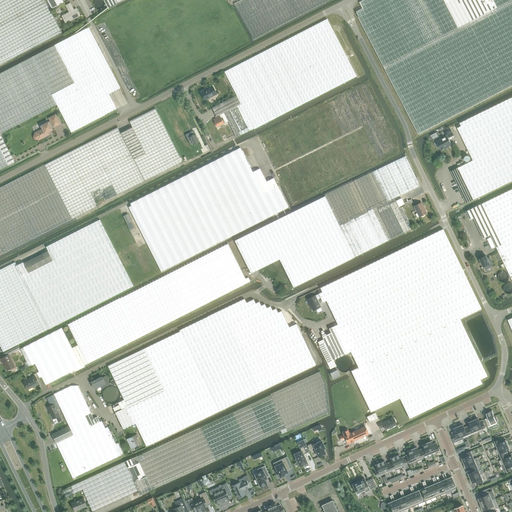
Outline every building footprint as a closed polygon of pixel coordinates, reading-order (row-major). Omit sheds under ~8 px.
[(0,0),(0,65),(21,54),(62,33),(49,10),(43,0),(0,0)] [(61,0),(43,0),(49,10),(63,3),(61,0)] [(104,0),(109,8),(123,0),(104,0)] [(240,0),(234,3),(253,40),(329,0),(240,0)] [(511,0),(493,0),(497,7),(468,22),(456,0),(451,0),(445,3),(443,0),(363,0),(359,2),(362,8),(355,12),(419,134),(511,86),(511,0)] [(443,0),(445,3),(451,0),(456,0),(468,22),(497,7),(493,0),(491,0),(482,5),(479,0),(443,0)] [(76,8),(74,10),(70,3),(65,6),(69,12),(63,15),(61,16),(63,20),(61,21),(62,23),(65,22),(65,24),(67,23),(80,16),(76,8)] [(224,72),(236,95),(241,104),(228,110),(241,135),(253,128),(254,129),(287,112),(320,95),(356,76),(327,19),(282,42),(224,72)] [(0,169),(8,166),(15,162),(0,134),(0,133),(57,104),(68,125),(71,132),(118,109),(110,94),(121,88),(110,67),(89,27),(78,33),(0,73),(0,169)] [(204,100),(216,94),(213,86),(205,90),(205,89),(200,91),(204,100)] [(236,137),(241,135),(228,110),(241,104),(236,95),(226,100),(212,108),(216,116),(219,115),(220,116),(213,119),(217,127),(223,123),(220,116),(221,116),(225,123),(228,121),(236,137)] [(473,160),(459,167),(464,176),(462,176),(474,199),(511,180),(511,97),(460,123),(461,126),(457,128),(473,160)] [(117,127),(44,165),(72,219),(97,206),(95,201),(103,197),(105,201),(182,162),(177,153),(155,109),(155,108),(130,121),(129,121),(129,122),(132,127),(132,128),(146,154),(135,160),(134,160),(120,133),(118,128),(117,127)] [(55,116),(49,119),(53,128),(60,125),(55,116)] [(48,123),(41,127),(42,130),(35,134),(36,135),(35,136),(34,137),(34,138),(34,139),(35,140),(36,140),(37,140),(38,140),(38,141),(49,135),(48,132),(52,131),(48,123)] [(121,133),(120,133),(134,160),(135,160),(146,154),(132,128),(132,127),(121,133)] [(437,142),(434,143),(436,148),(439,146),(441,150),(442,150),(443,150),(444,149),(452,145),(448,138),(454,135),(451,129),(445,132),(447,136),(436,141),(437,142)] [(181,130),(172,135),(178,146),(187,142),(181,130)] [(193,145),(199,142),(195,134),(192,136),(190,132),(185,135),(187,139),(189,138),(193,145)] [(178,146),(182,154),(189,151),(185,143),(178,146)] [(288,207),(277,186),(263,194),(252,172),(240,148),(219,158),(130,203),(131,206),(128,207),(161,272),(186,259),(219,242),(288,207)] [(323,197),(234,241),(249,270),(250,273),(256,270),(276,260),(279,259),(293,287),(409,230),(412,229),(401,207),(399,208),(394,198),(419,186),(405,156),(324,195),(325,196),(323,197)] [(0,187),(0,255),(46,232),(72,219),(44,165),(0,187)] [(466,203),(474,199),(462,176),(464,176),(459,167),(451,171),(466,203)] [(259,169),(252,172),(263,194),(277,186),(273,178),(266,182),(259,169)] [(511,189),(483,203),(503,244),(497,248),(511,279),(511,189)] [(401,198),(396,201),(398,207),(404,204),(403,203),(401,198)] [(414,206),(419,217),(421,216),(422,216),(423,216),(424,215),(424,214),(426,213),(421,202),(414,206)] [(483,203),(466,211),(470,220),(473,218),(483,238),(490,235),(497,248),(503,244),(483,203)] [(128,214),(123,216),(127,223),(132,221),(129,216),(128,214)] [(15,262),(0,269),(0,345),(3,352),(19,344),(132,286),(133,286),(99,219),(46,247),(48,251),(47,251),(52,261),(28,273),(23,263),(23,262),(17,265),(15,262)] [(326,301),(337,324),(350,352),(358,368),(351,371),(353,375),(371,412),(399,398),(409,418),(481,383),(480,379),(487,376),(459,319),(481,308),(443,229),(320,288),(322,292),(318,293),(323,302),(326,301)] [(78,345),(87,364),(153,331),(213,301),(250,282),(248,277),(245,279),(228,244),(167,275),(121,298),(120,298),(67,325),(78,345)] [(45,252),(23,263),(28,273),(52,261),(47,251),(45,252)] [(486,256),(480,259),(483,266),(484,266),(486,270),(490,268),(489,267),(493,265),(490,257),(487,258),(486,256)] [(313,311),(320,307),(315,296),(306,300),(309,305),(309,304),(313,311)] [(108,366),(124,399),(136,424),(146,446),(218,412),(248,398),(296,374),(316,365),(302,337),(296,324),(289,327),(281,311),(277,313),(275,309),(272,311),(270,307),(266,308),(264,304),(261,306),(259,302),(255,303),(253,299),(246,303),(244,298),(208,316),(179,330),(179,331),(143,349),(108,366)] [(333,360),(350,352),(337,324),(329,329),(331,333),(322,337),(333,360)] [(37,373),(39,378),(41,377),(45,385),(81,367),(71,348),(61,328),(20,349),(29,367),(35,364),(39,372),(37,373)] [(78,345),(71,348),(81,367),(87,364),(78,345)] [(18,346),(7,352),(8,355),(20,349),(18,346)] [(7,371),(15,367),(8,355),(1,359),(7,371)] [(351,366),(351,365),(351,363),(350,362),(349,361),(348,360),(347,359),(345,359),(344,359),(342,359),(341,359),(340,360),(339,361),(338,362),(337,363),(336,365),(336,366),(336,367),(337,368),(337,370),(338,371),(339,372),(341,373),(343,374),(345,374),(346,373),(347,373),(349,372),(350,371),(350,369),(351,368),(351,366)] [(167,443),(137,457),(152,490),(180,476),(198,468),(215,460),(235,451),(279,431),(281,434),(303,424),(329,412),(326,386),(319,372),(301,380),(270,394),(271,395),(243,407),(200,427),(200,428),(167,443)] [(39,378),(37,373),(33,375),(34,376),(23,382),(27,390),(33,387),(33,386),(38,384),(36,380),(39,378)] [(101,377),(91,382),(94,389),(101,386),(102,389),(110,385),(105,376),(102,378),(101,377)] [(71,386),(54,394),(54,395),(60,407),(69,426),(73,435),(56,443),(72,478),(124,454),(119,442),(116,444),(108,427),(105,428),(102,422),(101,421),(99,422),(97,417),(93,418),(77,385),(71,386)] [(51,405),(47,407),(52,419),(56,417),(58,422),(62,420),(56,409),(60,407),(54,395),(47,398),(51,405)] [(132,426),(136,424),(124,399),(118,403),(119,405),(113,408),(115,413),(123,430),(132,426)] [(485,419),(488,427),(489,429),(492,428),(493,429),(499,427),(497,423),(497,421),(498,421),(496,417),(495,418),(492,411),(488,412),(489,413),(486,414),(486,413),(486,414),(488,418),(485,419)] [(369,422),(378,418),(375,412),(366,417),(369,422)] [(393,417),(378,424),(380,428),(383,426),(385,430),(396,425),(393,417)] [(477,418),(473,420),(478,430),(477,430),(478,433),(483,431),(482,428),(485,427),(482,420),(479,422),(478,418),(477,419),(477,418)] [(470,425),(467,427),(470,433),(477,430),(478,430),(473,420),(470,421),(470,422),(469,422),(470,425)] [(462,425),(458,426),(463,437),(470,433),(467,427),(464,428),(463,425),(462,425)] [(69,426),(52,434),(52,435),(56,443),(73,435),(69,426)] [(365,426),(350,433),(349,433),(353,441),(368,433),(365,426)] [(454,438),(452,439),(453,443),(464,439),(463,437),(458,426),(455,428),(454,429),(455,432),(452,433),(454,438)] [(351,442),(353,441),(349,433),(350,433),(348,429),(342,432),(343,435),(339,437),(341,440),(345,438),(347,443),(351,442)] [(135,439),(138,438),(137,434),(127,439),(131,449),(138,446),(135,439)] [(501,438),(495,441),(498,449),(508,445),(507,441),(506,441),(506,440),(503,441),(501,438)] [(301,451),(294,454),(299,466),(300,466),(301,466),(300,466),(302,465),(303,465),(307,463),(303,454),(306,452),(305,452),(308,450),(305,442),(303,439),(297,442),(301,451)] [(313,443),(307,445),(310,450),(313,448),(312,448),(314,447),(318,457),(322,455),(325,453),(323,449),(325,448),(321,441),(316,443),(317,443),(314,445),(313,443)] [(430,441),(427,443),(431,453),(439,450),(436,443),(433,444),(431,441),(430,442),(430,441)] [(274,447),(271,448),(273,452),(282,448),(280,443),(276,444),(274,445),(274,447)] [(423,448),(421,449),(423,456),(431,453),(427,443),(423,444),(423,445),(422,445),(423,448)] [(498,449),(495,450),(497,454),(500,454),(501,456),(508,454),(506,451),(510,449),(509,448),(510,448),(508,445),(498,449)] [(415,447),(412,449),(416,459),(417,461),(421,460),(420,457),(423,456),(421,449),(418,451),(417,447),(415,448),(415,447)] [(408,454),(405,456),(408,462),(411,461),(412,463),(417,461),(416,459),(412,449),(408,450),(408,451),(407,451),(408,454)] [(463,459),(462,459),(464,463),(474,459),(471,451),(464,454),(465,457),(462,458),(463,459)] [(398,454),(394,456),(399,466),(406,463),(404,456),(401,458),(399,455),(398,455),(398,454)] [(502,459),(500,460),(502,465),(504,464),(511,460),(511,455),(509,456),(508,454),(501,456),(502,459)] [(391,462),(388,463),(391,469),(394,468),(395,470),(400,468),(399,466),(394,456),(391,458),(390,459),(391,462)] [(137,457),(125,462),(138,491),(140,495),(152,490),(137,457)] [(474,459),(464,463),(465,467),(466,466),(466,468),(469,466),(470,469),(480,465),(477,457),(474,459)] [(240,461),(235,464),(236,468),(239,466),(241,470),(244,469),(240,461)] [(383,461),(379,462),(384,473),(385,475),(389,473),(388,471),(391,469),(388,463),(386,464),(384,461),(383,461)] [(125,462),(110,468),(63,489),(66,497),(82,490),(92,511),(138,491),(125,462)] [(376,468),(373,469),(376,476),(384,473),(379,462),(376,464),(375,465),(376,468)] [(280,481),(280,482),(284,480),(284,479),(287,477),(286,475),(290,474),(284,463),(277,466),(279,469),(274,471),(275,472),(274,472),(276,476),(277,476),(278,478),(277,478),(278,479),(279,481),(280,481)] [(469,474),(468,474),(470,478),(480,474),(483,472),(480,465),(470,469),(471,472),(468,473),(469,474)] [(257,479),(254,480),(256,485),(258,483),(260,487),(267,484),(265,479),(267,479),(266,477),(269,476),(265,466),(261,467),(262,471),(254,474),(257,479)] [(480,474),(470,478),(471,482),(472,481),(472,483),(475,481),(477,484),(483,482),(480,474)] [(240,482),(231,486),(232,486),(237,498),(246,494),(245,494),(243,490),(249,487),(247,483),(250,481),(247,475),(243,477),(245,481),(240,483),(240,482)] [(445,476),(443,477),(445,480),(445,479),(449,488),(455,486),(451,477),(446,479),(445,476)] [(356,482),(352,484),(356,494),(364,491),(365,492),(370,490),(377,487),(373,478),(366,482),(364,478),(360,481),(356,482)] [(445,480),(440,481),(444,491),(445,493),(450,491),(449,488),(445,479),(445,480)] [(435,480),(434,481),(435,484),(436,483),(439,493),(440,495),(445,493),(444,491),(440,481),(436,483),(435,480)] [(227,483),(209,491),(211,496),(212,496),(215,504),(220,501),(221,503),(225,501),(224,500),(228,498),(228,497),(232,495),(227,483)] [(435,484),(431,485),(434,495),(435,497),(440,495),(439,493),(436,483),(435,484)] [(425,484),(424,485),(425,488),(426,488),(429,497),(430,499),(435,497),(434,495),(431,485),(426,487),(425,484)] [(425,488),(420,490),(424,499),(425,501),(430,499),(429,497),(426,488),(425,488)] [(413,490),(411,490),(412,493),(413,493),(417,502),(418,504),(423,502),(422,500),(418,490),(414,492),(413,490)] [(483,497),(479,499),(480,501),(479,501),(480,505),(495,498),(492,490),(489,492),(488,491),(482,494),(483,497)] [(412,493),(408,495),(412,504),(413,506),(418,504),(417,502),(413,493),(412,493)] [(403,494),(401,494),(402,497),(403,497),(407,506),(408,508),(413,506),(412,504),(408,495),(404,496),(403,494)] [(196,505),(199,511),(206,511),(206,510),(210,508),(205,497),(199,500),(200,503),(196,505)] [(402,497),(398,499),(402,508),(403,510),(408,508),(407,506),(403,497),(402,497)] [(74,511),(86,506),(83,498),(71,503),(74,511)] [(393,498),(391,499),(392,501),(393,501),(397,510),(397,511),(398,511),(403,510),(402,508),(398,499),(394,501),(393,498)] [(495,498),(480,505),(482,508),(483,510),(488,508),(489,511),(495,508),(499,507),(495,498)] [(324,511),(337,511),(332,500),(321,505),(324,511)] [(392,501),(388,503),(391,511),(392,511),(397,510),(393,501),(392,501)] [(274,503),(271,505),(274,511),(282,511),(283,511),(280,505),(277,506),(276,503),(275,504),(274,503)]
